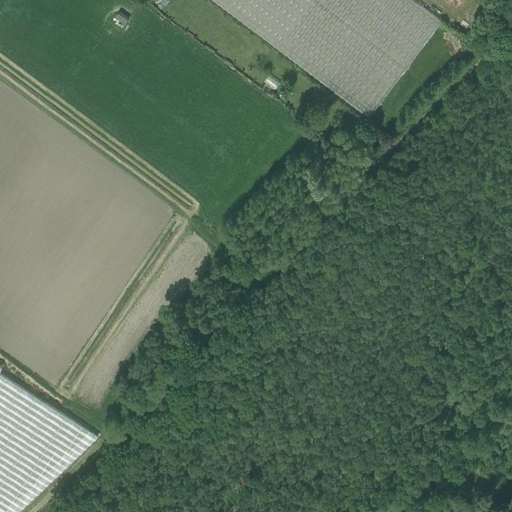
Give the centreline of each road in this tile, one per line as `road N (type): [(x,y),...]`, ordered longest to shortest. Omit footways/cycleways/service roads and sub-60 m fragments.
road 1 (track): [(59,485),(511,35)]
road 2 (track): [(267,282),(0,76)]
